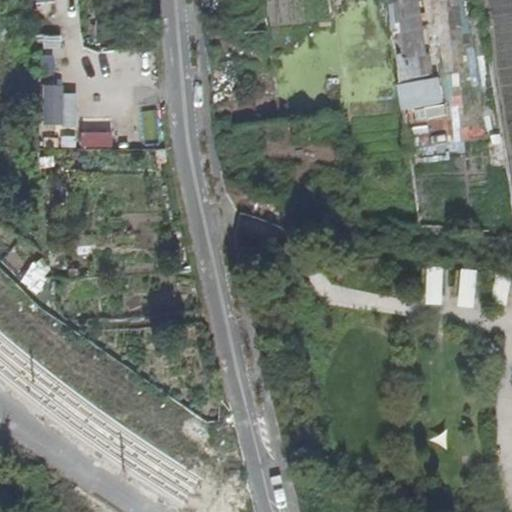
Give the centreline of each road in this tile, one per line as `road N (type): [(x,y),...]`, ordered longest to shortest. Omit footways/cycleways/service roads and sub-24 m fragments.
road 1 (unclassified): [(176,0),(191,140),(271,511)]
road 2 (unknown): [(208,218),(348,289),(491,314),(511,327)]
road 3 (tertiary): [(160,511),(0,402)]
